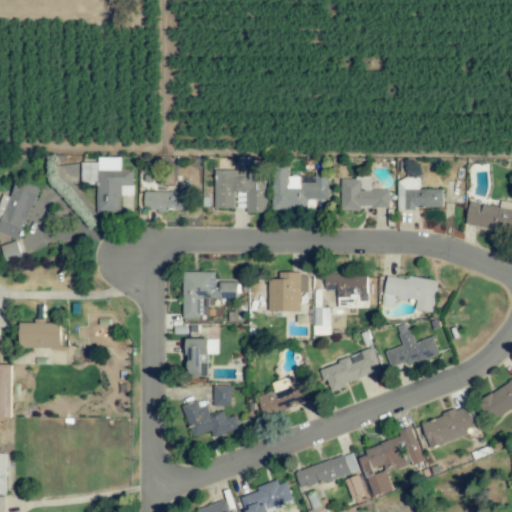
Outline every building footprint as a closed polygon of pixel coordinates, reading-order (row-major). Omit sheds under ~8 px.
[(96,212),(120,213),(120,196),(132,196),(133,169),(120,169),(120,158),(97,157),(97,163),(81,162),(81,184),(96,185),(96,212)] [(234,208),(234,193),(246,193),(246,212),(264,212),(265,163),(247,163),(247,170),(214,169),(213,208),(234,208)] [(327,200),(327,174),(314,174),(314,177),(287,176),(287,166),(273,166),(273,210),(314,210),(315,200),(327,200)] [(371,178),(340,177),(340,210),(360,211),(360,207),(389,207),(389,190),(371,190),(371,178)] [(442,208),(442,189),(418,189),(418,178),(397,178),(397,208),(442,208)] [(0,233),(20,240),(38,189),(15,181),(9,197),(2,194),(0,199),(0,233)] [(190,183),(178,183),(178,192),(143,191),(143,210),(190,211),(190,183)] [(511,202),(499,201),(498,206),(469,202),(466,225),(494,229),(494,232),(511,234),(511,202)] [(237,299),(237,281),(216,281),(216,272),(182,271),(182,317),(207,317),(207,305),(212,305),(212,298),(237,299)] [(307,292),(308,273),(278,273),(278,279),(268,279),(267,311),(300,312),(300,292),(307,292)] [(437,282),(386,274),(382,307),(393,308),(395,298),(415,301),(414,310),(432,313),(437,282)] [(314,335),(330,334),(329,308),(313,308),(314,335)] [(38,323),(19,323),(18,347),(60,348),(61,322),(38,322),(38,323)] [(433,337),(414,343),(407,323),(395,327),(402,346),(385,351),(391,369),(439,354),(433,337)] [(10,364),(0,364),(1,336),(0,335),(0,418),(10,419),(10,364)] [(207,377),(208,354),(217,354),(218,339),(186,339),(185,377),(207,377)] [(381,373),(373,349),(320,367),(328,390),(381,373)] [(312,401),(306,382),(291,387),(288,377),(271,383),(274,392),(258,397),(264,416),(312,401)] [(511,380),(478,400),(491,422),(511,409),(511,380)] [(213,406),(231,406),(230,385),(213,386),(213,406)] [(239,428),(235,415),(226,418),(223,411),(209,416),(206,405),(199,408),(197,401),(182,406),(192,437),(210,431),(212,438),(239,428)] [(420,423),(429,449),(468,435),(466,429),(475,426),(468,406),(420,423)] [(372,497),(392,490),(386,473),(423,460),(413,431),(363,447),(366,456),(359,458),(372,497)] [(358,470),(352,453),(294,472),(300,489),(358,470)] [(365,494),(358,475),(344,480),(351,499),(365,494)] [(268,511),(293,503),(286,482),(278,484),(277,482),(240,495),(245,511),(268,511)] [(228,511),(225,501),(193,511),(228,511)]
